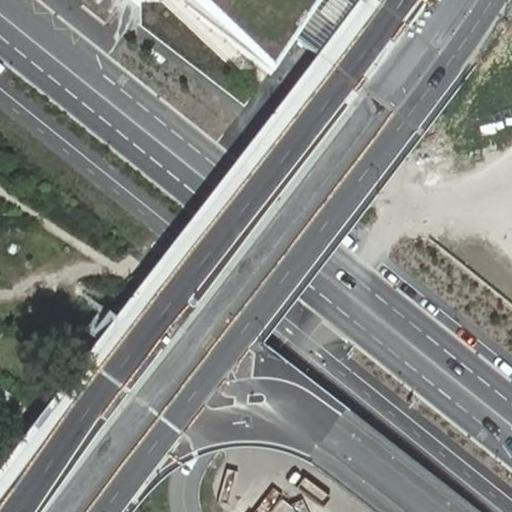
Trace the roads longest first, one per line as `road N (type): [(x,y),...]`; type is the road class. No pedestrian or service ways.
road 1 (primary): [(102,511),(492,0)]
road 2 (secondary): [(511,403),(12,0)]
road 3 (primary): [(451,0),(65,511)]
road 4 (secondary): [(0,37),(492,430)]
road 5 (unknown): [(424,511),(306,424),(275,413),(197,422)]
